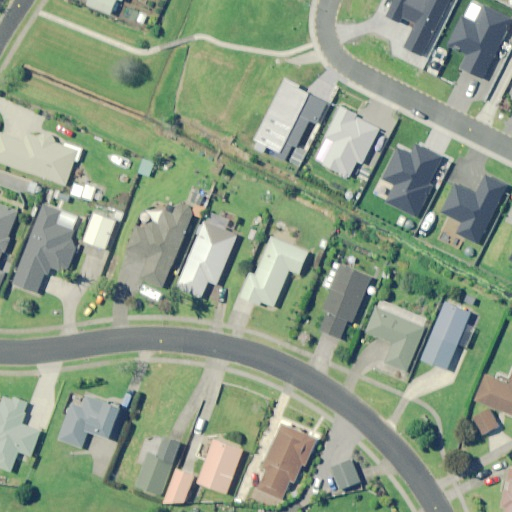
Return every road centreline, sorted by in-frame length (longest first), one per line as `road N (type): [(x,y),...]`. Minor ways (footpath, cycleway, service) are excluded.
road 1 (residential): [(439,511),(412,471),(328,391),(243,349),(153,336),(0,350)]
road 2 (residential): [(511,150),(341,61),(327,38),(328,0)]
